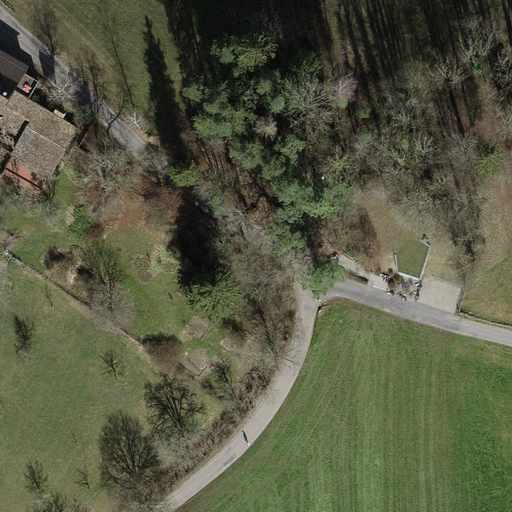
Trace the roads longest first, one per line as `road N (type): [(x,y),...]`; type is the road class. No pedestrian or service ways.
road 1 (unclassified): [(0,17),(134,146),(314,274)]
road 2 (unclassified): [(163,511),(242,442),(275,399),(301,343),(314,274)]
road 3 (unclassified): [(314,274),(511,338)]
